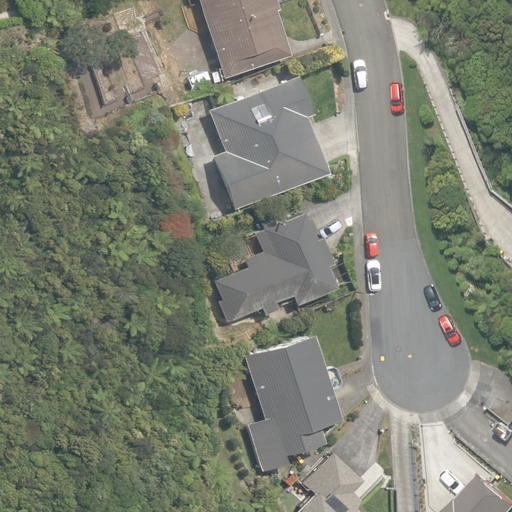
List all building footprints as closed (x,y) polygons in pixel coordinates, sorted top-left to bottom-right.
[(192,0),(221,77),(285,53),(269,9),(272,8),(269,0),(192,0)] [(190,92),(209,85),(205,73),(186,80),(190,92)] [(208,154),(230,207),(320,170),(318,165),(323,163),(286,75),(204,109),(220,149),(208,154)] [(215,299),(224,320),(257,305),(261,313),(273,307),(269,300),(286,293),(290,303),(329,285),(319,263),(325,260),(314,234),(308,237),(305,231),(309,230),(303,216),(300,217),(296,210),(277,218),(274,214),(256,222),(258,226),(249,230),(257,249),(240,257),(244,265),(211,280),(219,298),(215,299)] [(244,423),(259,469),(282,462),(279,452),(318,440),(312,423),(333,416),(306,332),(240,353),(261,417),(244,423)] [(289,511),(355,511),(351,507),(357,501),(348,493),(360,480),(329,451),(299,483),(309,492),(289,511)] [(511,511),(511,497),(481,471),(457,499),(462,503),(457,509),(452,505),(445,511),(511,511)]
